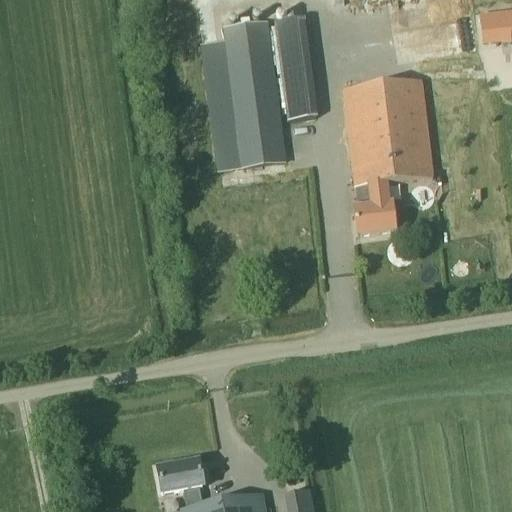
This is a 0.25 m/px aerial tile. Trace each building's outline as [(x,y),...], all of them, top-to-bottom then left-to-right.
[(511,17),(480,21),(482,47),(500,45),(501,49),(511,48),(510,44),(511,43),(511,17)] [(317,120),(304,22),(273,26),(286,124),(317,120)] [(286,166),(267,26),(222,32),(224,45),(199,48),(216,175),(241,172),(286,166)] [(433,183),(422,84),(341,94),(353,192),(357,192),(360,212),(353,213),(356,240),(395,235),(392,208),(389,208),(386,188),(433,183)] [(265,511),(263,499),(201,510),(198,491),(202,490),(198,465),(157,473),(162,498),(183,494),(186,511),(265,511)]
